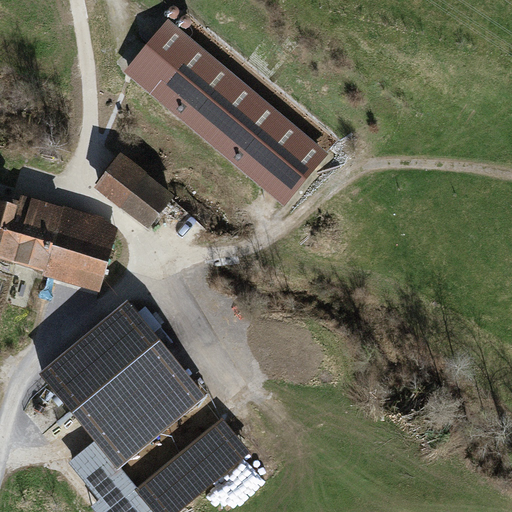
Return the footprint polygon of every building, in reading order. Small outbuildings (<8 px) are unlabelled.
[(171,26),(132,72),(285,202),(324,156),(171,26)] [(172,195),(120,157),(97,189),(149,226),(172,195)] [(20,211),(0,204),(0,256),(99,286),(116,229),(23,201),(20,211)] [(99,442),(118,465),(200,399),(128,311),(46,377),(99,442)] [(223,424),(139,491),(155,511),(173,511),(246,453),(223,424)] [(97,510),(99,511),(155,511),(139,491),(118,465),(99,442),(71,464),(103,504),(97,510)]
